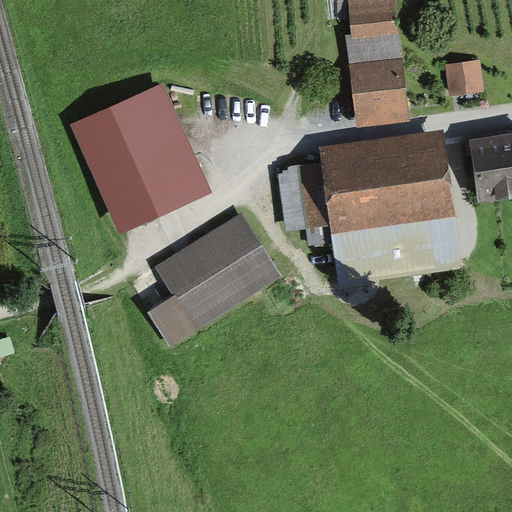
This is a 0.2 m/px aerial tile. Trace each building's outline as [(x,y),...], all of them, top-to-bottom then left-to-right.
[(358,128),(411,121),(397,0),(350,0),(352,35),(347,36),(358,128)] [(450,97),(486,93),(482,61),(447,66),(450,97)] [(161,95),(77,132),(123,233),(206,196),(161,95)] [(511,198),(511,135),(471,142),(480,203),(511,198)] [(334,250),(338,285),(463,269),(444,137),(317,155),(320,173),(278,179),(286,237),(306,235),(309,254),(334,250)] [(168,293),(143,309),(166,346),(281,275),(240,209),(150,264),(168,293)]
